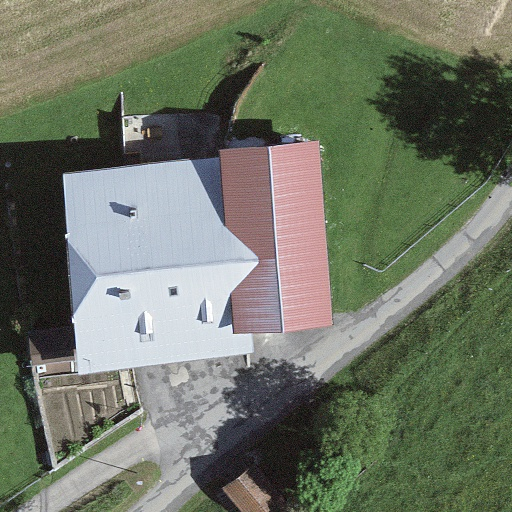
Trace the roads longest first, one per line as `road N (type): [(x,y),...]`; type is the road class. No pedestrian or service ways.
road 1 (unclassified): [(286,385),(456,247),(511,169)]
road 2 (unclassified): [(14,511),(116,445),(220,399),(286,385)]
road 3 (unclassified): [(137,511),(286,385)]
